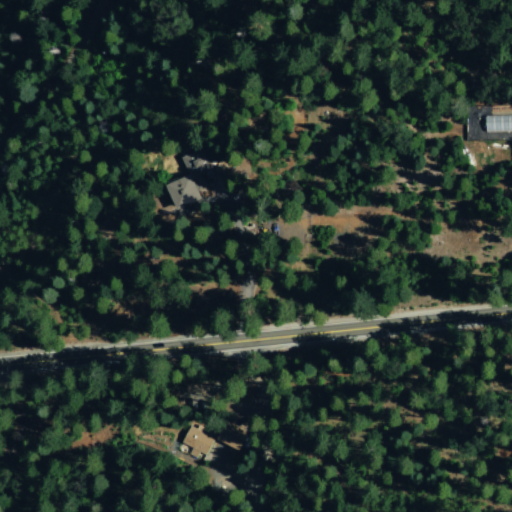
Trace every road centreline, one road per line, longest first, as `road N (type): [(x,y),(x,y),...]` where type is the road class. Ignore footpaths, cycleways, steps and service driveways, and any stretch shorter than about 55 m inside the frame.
road 1 (trunk): [(511,312),(0,363)]
road 2 (residential): [(99,0),(0,136)]
